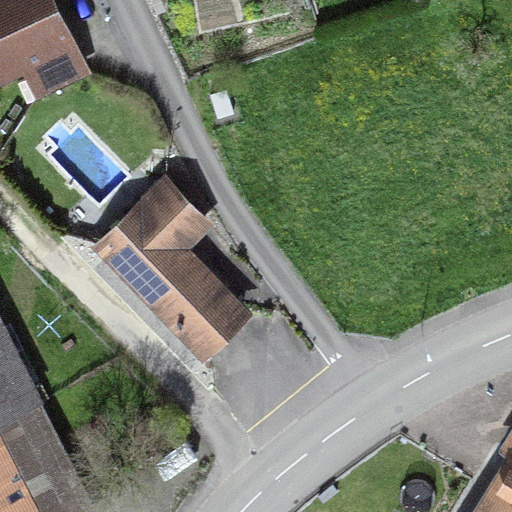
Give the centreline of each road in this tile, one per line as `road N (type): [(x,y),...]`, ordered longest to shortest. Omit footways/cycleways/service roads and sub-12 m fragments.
road 1 (track): [(0,211),(191,398),(260,491)]
road 2 (tertiary): [(241,511),(374,404),(511,332)]
